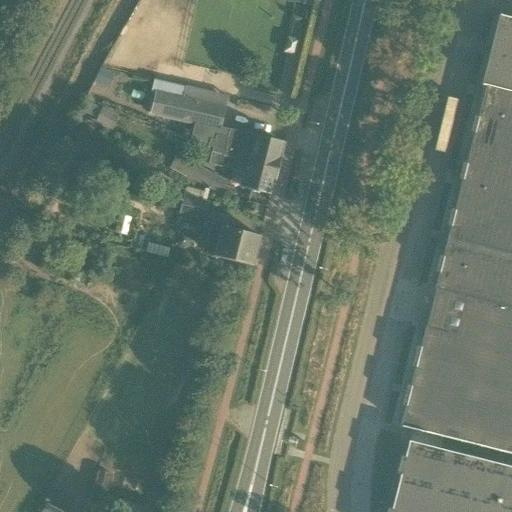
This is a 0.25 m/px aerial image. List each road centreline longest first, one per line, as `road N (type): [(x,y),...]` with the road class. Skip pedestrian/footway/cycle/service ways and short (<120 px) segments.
road 1 (secondary): [(243,511),(366,0)]
road 2 (residential): [(340,511),(346,435),(452,0)]
